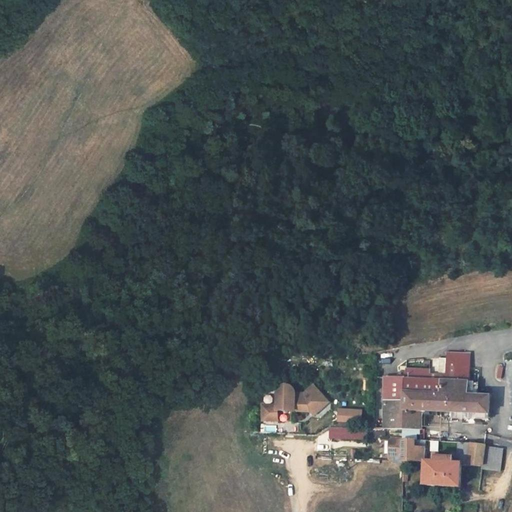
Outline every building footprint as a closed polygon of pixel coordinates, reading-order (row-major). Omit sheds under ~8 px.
[(422,411),(489,415),(490,397),(473,396),(469,396),(469,393),(471,355),(449,354),(448,359),(446,381),(439,381),(431,380),(406,380),(386,379),(385,429),(421,431),(422,411)] [(446,381),(448,359),(440,359),(439,377),(439,381),(446,381)] [(431,380),(431,377),(431,371),(406,370),(406,380),(431,380)] [(278,412),(295,413),(295,406),(301,407),(302,395),(296,395),(295,392),(293,389),(291,388),(288,387),(286,387),(283,387),(282,388),(280,390),(279,392),(277,396),(277,407),(263,407),(263,422),(278,422),(278,412)] [(307,395),(302,395),(301,407),(295,406),(295,413),(312,413),(314,417),(330,407),(318,388),(307,395)] [(362,411),(341,410),(340,423),(361,424),(362,411)] [(331,428),(330,438),(363,439),(364,429),(331,428)] [(403,462),(414,462),(425,463),(426,452),(426,450),(415,450),(415,441),(390,440),(389,456),(402,457),(402,462),(403,462)] [(435,463),(425,463),(424,485),(460,488),(462,465),(457,464),(459,444),(440,443),(439,453),(439,457),(436,456),(435,463)] [(483,467),(486,447),(485,445),(459,444),(457,464),(462,465),(483,467)] [(503,449),(486,447),(483,467),(482,469),(501,472),(503,449)] [(426,452),(425,463),(435,463),(436,456),(439,457),(439,453),(426,452)]
